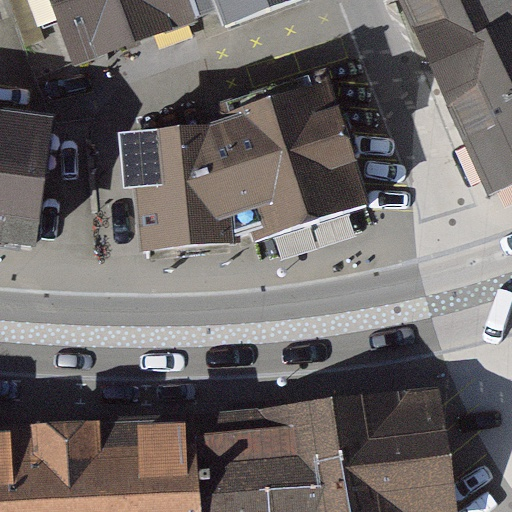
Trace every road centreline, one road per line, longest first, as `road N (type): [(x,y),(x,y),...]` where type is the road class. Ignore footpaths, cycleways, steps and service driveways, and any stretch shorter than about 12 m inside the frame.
road 1 (primary): [(483,296),(305,330),(153,340),(0,333)]
road 2 (unclassified): [(483,296),(365,0)]
